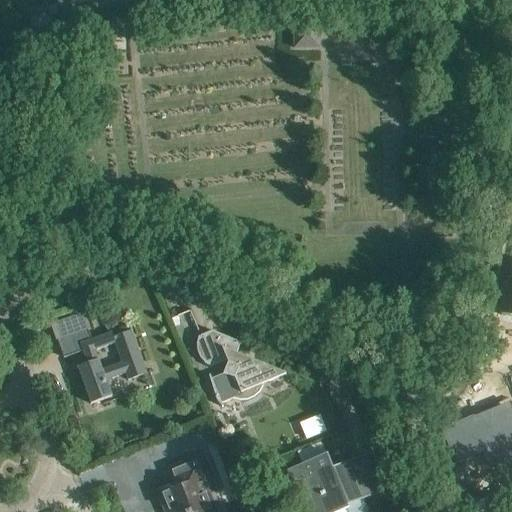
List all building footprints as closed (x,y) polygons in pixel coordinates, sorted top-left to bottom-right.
[(51,16),(58,15),(57,6),(50,6),(26,9),(28,19),(29,19),(30,27),(52,24),(51,16)] [(320,47),(320,43),(319,23),(294,24),(295,47),(320,47)] [(511,269),(501,316),(511,318),(511,269)] [(187,314),(179,315),(183,337),(192,336),(187,314)] [(128,380),(147,373),(131,331),(114,337),(112,333),(92,340),(88,329),(57,340),(64,359),(83,352),(88,364),(78,368),(91,405),(113,397),(107,379),(126,373),(128,380)] [(241,343),(212,332),(199,337),(197,344),(197,351),(200,358),(205,363),(211,367),(227,360),(228,363),(224,374),(211,379),(221,403),(234,399),(242,401),(249,400),(254,397),(261,392),(267,383),(286,374),(237,354),(241,343)] [(472,416),(441,429),(455,464),(482,453),(482,452),(485,451),(487,456),(510,447),(511,451),(511,413),(510,408),(475,423),(474,423),(473,418),(472,416)] [(210,419),(197,424),(203,437),(216,431),(210,419)] [(327,455),(288,471),(302,504),(304,504),(307,511),(334,511),(346,507),(347,511),(367,511),(363,499),(380,492),(366,456),(333,469),(327,455)] [(215,511),(201,478),(194,460),(171,469),(180,490),(171,494),(170,492),(161,496),(167,511),(215,511)]
